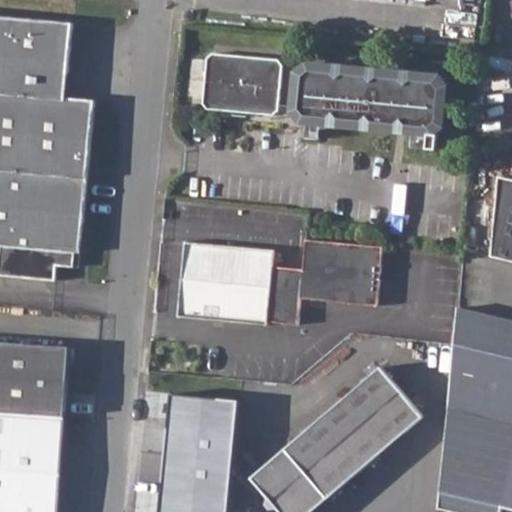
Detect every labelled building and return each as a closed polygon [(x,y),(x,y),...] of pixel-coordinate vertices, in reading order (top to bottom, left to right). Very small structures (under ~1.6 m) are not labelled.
[(0,14),(0,243),(3,243),(0,273),(58,279),(59,264),(76,265),(77,251),(83,251),(97,99),(68,96),(75,21),(0,14)] [(208,56),(203,100),(211,109),(271,115),(279,108),(284,65),(280,60),(278,58),(213,52),(208,56)] [(305,76),(301,107),(310,117),(429,129),(437,122),(441,89),(436,82),(412,80),(313,69),(305,76)] [(430,136),(429,151),(439,152),(440,138),(430,136)] [(511,178),(502,176),(494,256),(511,260),(511,178)] [(274,269),(275,253),(188,244),(181,318),(268,326),(268,323),(299,325),(302,300),(377,308),(384,246),(308,239),(305,272),(274,269)] [(511,319),(459,308),(450,407),(440,508),(457,511),(503,511),(504,507),(511,508),(511,319)] [(0,338),(0,409),(70,416),(77,347),(0,338)] [(384,368),(256,480),(283,511),(315,511),(427,417),(384,368)] [(0,511),(60,511),(70,416),(0,409),(0,511)]
